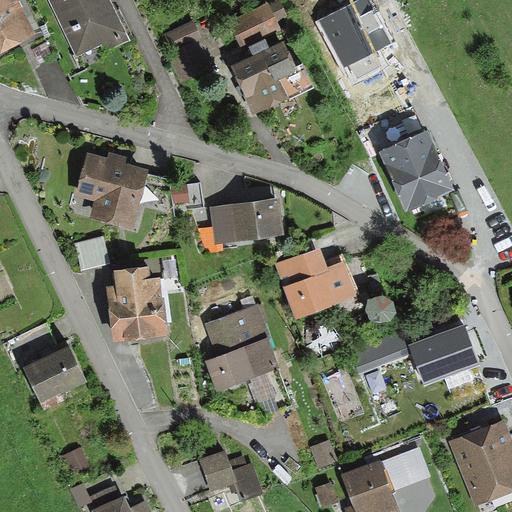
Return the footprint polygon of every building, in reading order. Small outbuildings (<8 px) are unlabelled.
[(0,0),(0,45),(38,25),(24,0),(0,0)] [(106,49),(132,36),(114,0),(50,0),(77,53),(102,41),(106,49)] [(275,0),(228,23),(239,45),(279,26),(278,23),(288,19),(278,0),(275,0)] [(382,65),(375,53),(395,43),(371,0),(360,0),(320,22),(345,67),(349,65),(357,79),(382,65)] [(164,32),(173,50),(199,37),(203,35),(193,17),(164,32)] [(173,50),(168,52),(183,80),(213,65),(199,37),(173,50)] [(230,68),(254,117),(315,87),(303,61),(295,65),(283,41),(269,48),(265,41),(249,49),(253,57),(230,68)] [(383,160),(408,211),(457,187),(428,127),(422,130),(413,112),(358,139),(371,166),(383,160)] [(107,152),(87,147),(76,190),(97,195),(93,211),(133,222),(138,205),(147,168),(149,162),(126,156),(127,151),(108,146),(107,152)] [(175,208),(172,183),(171,175),(147,168),(138,205),(176,213),(175,208)] [(172,183),(175,208),(205,204),(201,179),(172,183)] [(216,240),(286,229),(280,191),(210,202),(216,240)] [(104,232),(74,240),(81,268),(111,260),(104,232)] [(274,259),(296,314),(358,289),(344,254),(328,260),(321,240),(274,259)] [(114,334),(169,327),(161,264),(151,266),(150,255),(114,260),(116,278),(107,279),(114,334)] [(205,320),(216,350),(269,331),(258,300),(205,320)] [(426,377),(465,361),(449,322),(424,332),(418,318),(396,327),(403,345),(412,342),(426,377)] [(61,386),(88,373),(70,336),(58,341),(48,320),(2,341),(17,372),(28,367),(45,403),(65,394),(61,386)] [(206,354),(217,385),(250,374),(279,363),(281,362),(269,331),(216,350),(206,354)] [(294,400),(279,363),(250,374),(265,412),(294,400)] [(449,438),(475,503),(500,493),(508,511),(511,511),(511,432),(505,415),(449,438)] [(338,458),(330,437),(310,444),(318,466),(338,458)] [(381,452),(342,467),(355,500),(345,504),(348,511),(404,511),(395,487),(432,473),(420,443),(383,458),(381,452)] [(81,445),(59,456),(68,474),(90,462),(81,445)] [(199,455),(212,487),(238,478),(230,458),(225,445),(199,455)] [(244,453),(230,458),(238,478),(245,498),(265,491),(253,459),(247,461),(244,453)] [(82,511),(94,505),(126,489),(116,468),(72,491),(82,511)] [(315,484),(323,505),(339,499),(332,478),(315,484)] [(94,505),(97,511),(154,511),(146,494),(132,501),(126,489),(94,505)]
